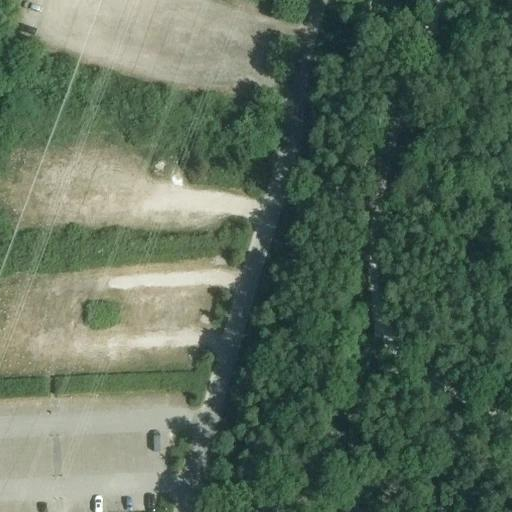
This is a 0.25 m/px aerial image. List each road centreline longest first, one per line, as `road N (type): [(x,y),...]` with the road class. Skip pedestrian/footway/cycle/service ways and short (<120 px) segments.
road 1 (track): [(439,0),(375,222),(369,276),(377,328),(425,379),(511,416)]
road 2 (unclassified): [(293,124),(183,511)]
road 3 (unknown): [(299,82),(44,0)]
road 4 (track): [(293,124),(319,0)]
